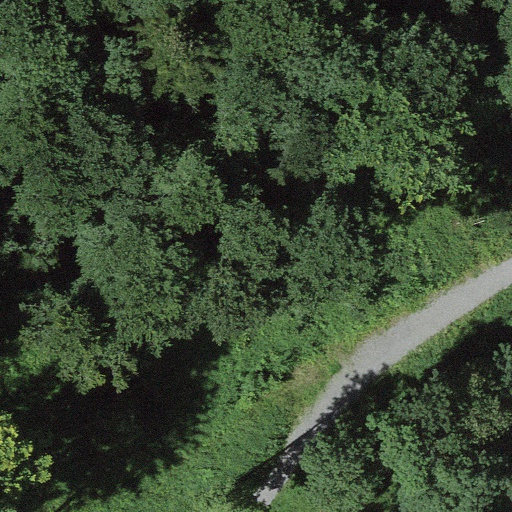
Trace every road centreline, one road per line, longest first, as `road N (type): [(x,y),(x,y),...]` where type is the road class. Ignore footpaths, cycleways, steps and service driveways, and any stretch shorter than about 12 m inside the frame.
road 1 (track): [(250,511),(355,374),(511,272)]
road 2 (track): [(36,511),(105,498),(266,411),(355,374)]
